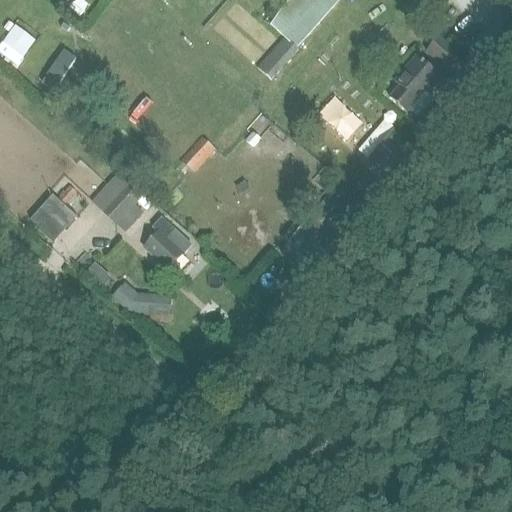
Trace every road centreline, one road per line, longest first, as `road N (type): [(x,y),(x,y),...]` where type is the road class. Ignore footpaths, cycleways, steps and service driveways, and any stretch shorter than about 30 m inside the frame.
road 1 (unclassified): [(157,511),(511,104)]
road 2 (track): [(292,511),(233,475),(231,433),(0,238)]
